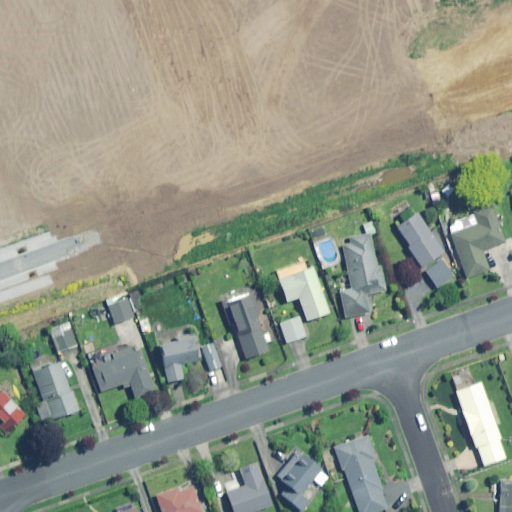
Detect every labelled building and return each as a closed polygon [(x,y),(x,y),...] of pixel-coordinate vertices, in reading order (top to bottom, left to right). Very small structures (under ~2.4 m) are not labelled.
[(467,202),(455,202),(456,216),(467,216),(467,202)] [(505,243),(492,207),(474,214),(478,224),(449,234),(465,279),(489,271),(481,251),(505,243)] [(417,214),(395,226),(433,293),(455,280),(440,256),(445,254),(436,239),(433,241),(417,214)] [(340,242),(345,267),(349,290),(338,292),(344,319),(369,314),(365,296),(385,292),(380,266),(376,267),(369,236),(340,242)] [(277,279),(284,303),(297,299),(304,322),(326,315),(312,269),(277,279)] [(267,352),(264,346),(273,342),(257,294),(244,298),(221,306),(230,333),(235,331),(244,360),(267,352)] [(133,319),(127,299),(108,305),(106,301),(96,304),(101,321),(111,317),(114,325),(133,319)] [(299,317),(279,323),(286,345),(305,339),(299,317)] [(146,318),(137,322),(141,333),(150,330),(146,318)] [(66,325),(48,330),(56,354),(74,348),(66,325)] [(183,380),(180,365),(202,360),(204,370),(217,367),(213,347),(198,350),(195,334),(158,342),(166,383),(183,380)] [(132,351),(118,355),(115,347),(101,351),(104,363),(91,367),(99,392),(121,385),(123,390),(130,388),(134,401),(156,394),(144,357),(135,359),(132,351)] [(69,392),(59,364),(32,373),(42,403),(34,405),(40,424),(86,408),(79,389),(69,392)] [(505,460),(479,383),(454,391),(480,468),(505,460)] [(24,415),(0,391),(0,430),(4,435),(24,415)] [(366,436),(332,449),(334,454),(327,457),(331,469),(333,468),(337,481),(345,478),(357,511),(377,511),(387,509),(380,493),(383,492),(371,461),(375,459),(366,436)] [(328,478),(300,452),(275,478),(286,488),(279,495),(297,511),(301,511),(310,504),(300,494),(312,481),(319,487),(328,478)] [(255,511),(270,507),(257,466),(239,472),(243,487),(225,492),(231,511),(255,511)] [(511,511),(511,481),(495,480),(494,502),(499,502),(498,511),(511,511)] [(201,511),(193,484),(155,496),(160,511),(201,511)]
